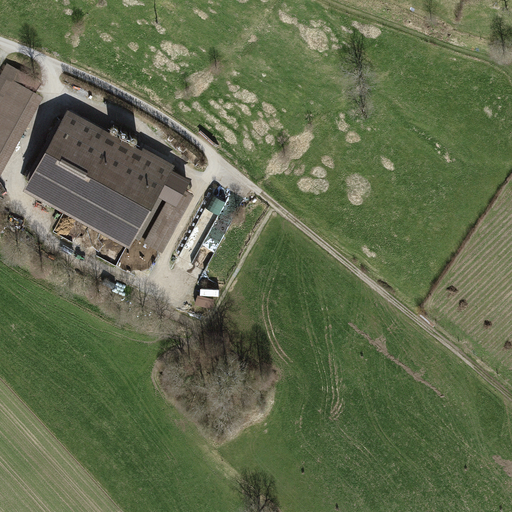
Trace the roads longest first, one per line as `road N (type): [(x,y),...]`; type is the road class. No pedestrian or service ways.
road 1 (track): [(0,41),(114,89),(184,131),(511,398)]
road 2 (track): [(321,0),(488,56),(511,72)]
